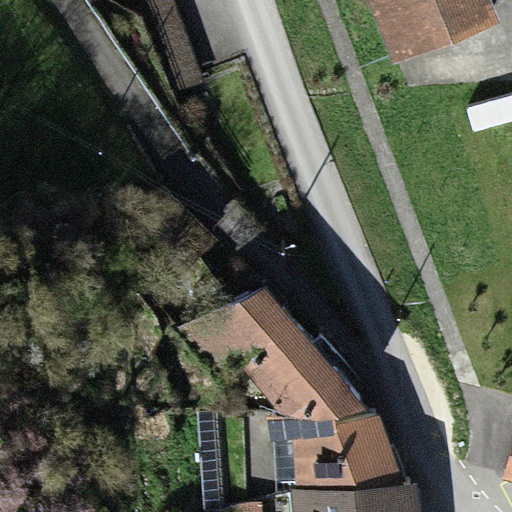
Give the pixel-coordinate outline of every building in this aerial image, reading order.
[(111,0),(115,9),(146,14),(181,96),(212,82),(176,0),(111,0)] [(479,0),(366,0),(394,66),(491,26),(479,0)] [(159,200),(133,228),(178,270),(205,242),(159,200)] [(269,291),(181,336),(220,386),(242,368),(286,419),(320,418),(372,410),(269,291)] [(301,496),(408,486),(379,420),(295,428),(301,496)] [(301,496),(302,511),(424,511),(422,485),(408,486),(301,496)]
